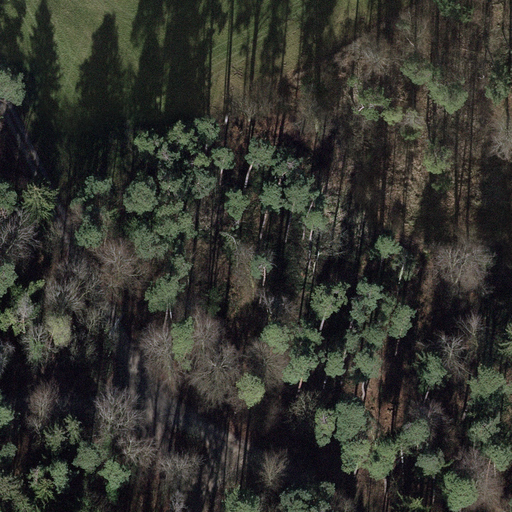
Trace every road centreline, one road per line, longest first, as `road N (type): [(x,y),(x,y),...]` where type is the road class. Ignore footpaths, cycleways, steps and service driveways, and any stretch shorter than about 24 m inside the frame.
road 1 (track): [(352,511),(290,473),(152,414),(0,405)]
road 2 (track): [(152,414),(0,100)]
